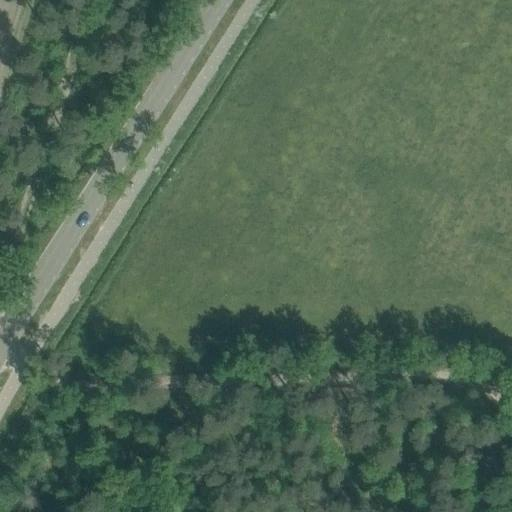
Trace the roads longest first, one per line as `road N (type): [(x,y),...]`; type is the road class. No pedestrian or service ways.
road 1 (track): [(511,401),(442,373),(90,389),(24,364),(0,368)]
road 2 (tertiary): [(0,347),(218,0)]
road 3 (track): [(90,389),(130,443),(162,511)]
